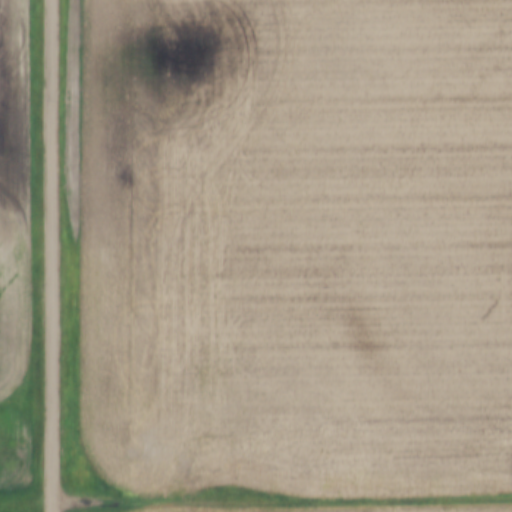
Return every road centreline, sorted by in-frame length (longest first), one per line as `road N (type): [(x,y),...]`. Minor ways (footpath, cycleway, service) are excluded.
road 1 (residential): [(511,504),(0,511)]
road 2 (tertiary): [(49,511),(47,0)]
